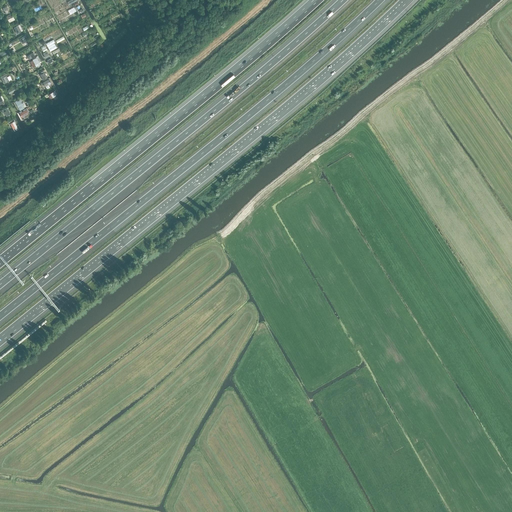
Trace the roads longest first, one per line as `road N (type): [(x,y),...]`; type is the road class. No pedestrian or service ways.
road 1 (motorway): [(0,341),(406,0)]
road 2 (motorway): [(0,315),(379,0)]
road 3 (motorway): [(342,0),(0,284)]
road 4 (motorway): [(317,0),(0,261)]
